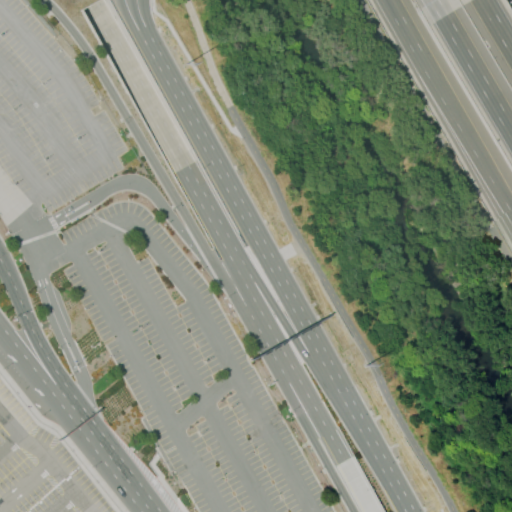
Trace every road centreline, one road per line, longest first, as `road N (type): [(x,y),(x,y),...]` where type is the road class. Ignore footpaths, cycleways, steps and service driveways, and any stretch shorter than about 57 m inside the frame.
road 1 (secondary): [(251,303),(216,264),(85,49),(44,0)]
road 2 (secondary): [(324,359),(191,118)]
road 3 (secondary): [(182,165),(93,2)]
road 4 (secondary): [(0,260),(38,348),(84,417)]
road 5 (secondary): [(407,511),(324,359)]
road 6 (motorway): [(433,0),(511,133)]
road 7 (motorway): [(440,88),(511,213)]
road 8 (secondary): [(324,359),(304,355),(257,282),(233,261)]
